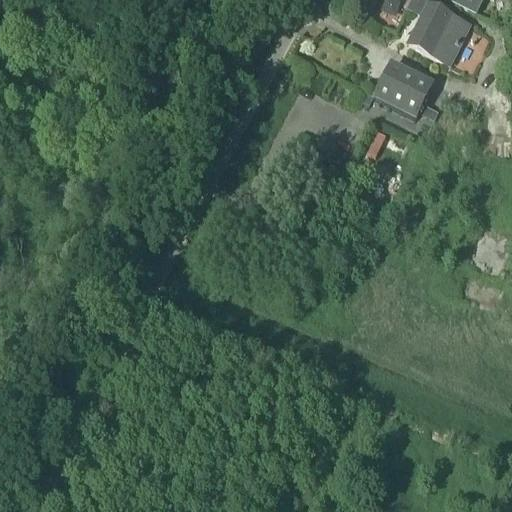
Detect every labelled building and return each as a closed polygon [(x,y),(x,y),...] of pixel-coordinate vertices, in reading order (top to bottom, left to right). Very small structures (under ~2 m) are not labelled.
[(408,15),(423,22),(409,51),(450,71),(470,31),(432,12),(437,0),(412,0),(415,2),(408,15)] [(390,75),(375,104),(417,125),(431,96),(390,75)] [(425,109),(421,120),(434,125),(438,115),(425,109)] [(511,141),(503,141),(504,166),(511,165),(511,141)] [(372,187),(362,211),(372,216),(382,192),(372,187)]
